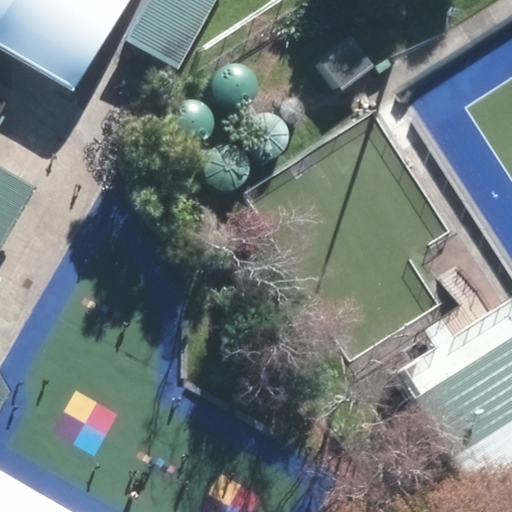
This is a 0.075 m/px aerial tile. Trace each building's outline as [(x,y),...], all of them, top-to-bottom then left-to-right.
[(217,0),(146,0),(124,37),(177,68),(217,0)] [(214,105),(220,111),(227,114),(236,114),(243,112),(250,107),(255,101),(257,93),(257,84),(254,77),(248,71),(241,67),(233,65),(225,67),(218,70),(213,76),(209,83),(208,90),(210,98),(214,105)] [(169,131),(175,136),(183,139),(191,140),(199,138),(206,133),(211,126),(213,118),(213,110),(209,103),(204,96),(197,93),(188,91),(181,93),(174,96),(169,101),(165,108),(164,116),(165,123),(169,131)] [(247,152),(253,158),(261,161),(269,161),(277,159),(284,154),(289,148),(291,140),(290,131),(287,124),(282,118),(275,114),(266,113),(259,114),(252,117),(247,123),(243,130),(242,137),(243,145),(247,152)] [(202,183),(208,188),(215,191),(224,192),(231,189),(238,185),(243,178),(245,170),(245,162),(242,154),(236,148),(229,144),(221,143),(213,144),(206,148),(201,153),(197,160),(196,168),(198,175),(202,183)] [(0,252),(34,189),(0,170),(0,252)] [(511,511),(511,322),(508,316),(368,401),(436,511),(511,511)] [(0,511),(75,511),(0,467),(0,405),(8,388),(0,375),(0,511)]
